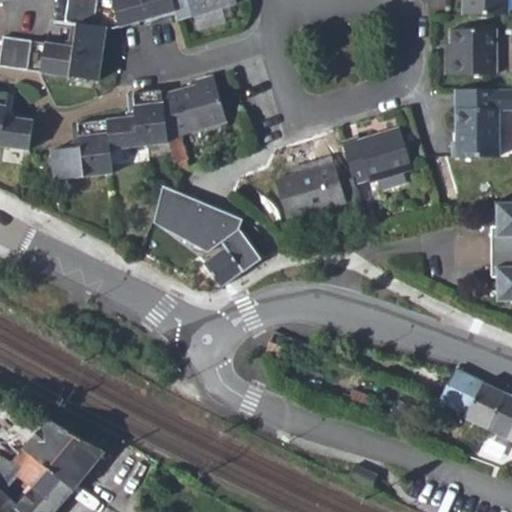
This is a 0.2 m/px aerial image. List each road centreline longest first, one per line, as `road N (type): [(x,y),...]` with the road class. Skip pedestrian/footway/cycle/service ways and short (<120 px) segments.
road 1 (tertiary): [(0,226),(207,340),(249,313),(290,300),(332,303),(511,366)]
road 2 (residential): [(271,39),(286,122),(317,116),(400,86),(409,64),(406,29),(399,7),(384,0)]
road 3 (residential): [(271,39),(133,77)]
